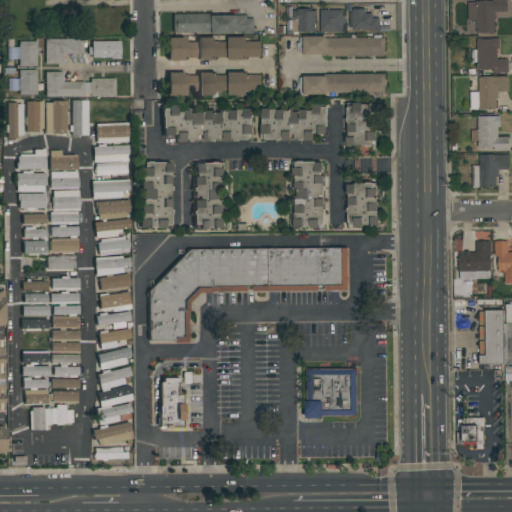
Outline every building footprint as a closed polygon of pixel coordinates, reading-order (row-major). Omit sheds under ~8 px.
[(507,1),(468,1),(467,20),(476,21),(475,33),(494,33),(495,12),(507,12),(507,1)] [(292,33),(315,32),(315,9),(292,10),(292,33)] [(365,9),(351,9),(350,31),(379,31),(379,16),(365,15),(365,9)] [(350,31),(349,16),(342,16),(342,10),(320,10),(320,31),(350,31)] [(172,16),(172,33),(254,33),(253,15),(172,16)] [(167,60),(196,60),(196,59),(260,59),(260,42),(246,42),(246,37),(227,37),(227,42),(215,42),(215,37),(197,37),(197,42),(185,42),(185,38),(167,38),(167,60)] [(384,56),(384,37),(303,38),(303,56),(384,56)] [(44,39),(44,64),(62,64),(62,53),(83,53),(82,38),(44,39)] [(508,72),(508,60),(498,59),(498,39),(477,39),(476,71),(508,72)] [(36,66),(35,41),(17,42),(17,48),(7,48),(7,58),(18,58),(18,67),(36,66)] [(90,41),(90,58),(119,58),(119,42),(90,41)] [(18,95),(36,95),(36,70),(18,70),(18,95)] [(114,96),(114,79),(89,79),(89,82),(63,82),(63,72),(45,72),(45,97),(114,96)] [(228,74),(229,95),(261,94),(260,73),(228,74)] [(170,95),(195,95),(195,74),(170,74),(170,95)] [(199,74),(198,96),(216,96),(216,91),(228,91),(228,74),(199,74)] [(384,74),(303,75),(303,94),(384,94),(384,74)] [(508,77),(478,77),(478,92),(470,92),(470,110),(497,109),(497,92),(508,92),(508,77)] [(42,101),(24,102),(25,132),(37,132),(37,116),(42,116),(42,101)] [(44,134),(66,133),(65,101),(43,102),(44,134)] [(87,101),(69,101),(69,136),(86,136),(87,101)] [(21,103),(6,103),(6,137),(22,137),(21,103)] [(377,146),(377,104),(346,105),(346,146),(377,146)] [(313,140),(313,134),(326,135),(326,106),(312,105),(312,110),(261,110),(261,139),(313,140)] [(250,110),(175,112),(175,107),(161,107),(162,136),(175,135),(175,141),(251,139),(250,110)] [(499,116),(477,116),(477,149),(508,149),(508,138),(499,138),(499,116)] [(127,123),(93,124),(94,143),(127,142),(127,123)] [(128,145),(92,146),(92,162),(128,161),(128,145)] [(44,169),(44,150),(32,150),(32,155),(16,155),(16,169),(44,169)] [(48,170),(76,170),(76,155),(60,156),(60,151),(48,151),(48,170)] [(509,155),(479,155),(479,166),(472,166),(472,187),(497,188),(497,169),(509,169),(509,155)] [(292,228),(323,229),(325,175),(322,175),(322,162),(295,161),(292,228)] [(139,227),(168,228),(171,163),(142,162),(139,227)] [(194,230),(224,228),(221,162),(191,163),(194,230)] [(94,175),(126,175),(126,163),(94,164),(94,175)] [(48,172),(48,189),(77,188),(76,172),(48,172)] [(15,192),(43,192),(43,173),(15,173),(15,192)] [(90,181),(91,199),(121,198),(121,191),(128,191),(128,180),(90,181)] [(346,184),(347,226),(378,225),(377,183),(346,184)] [(78,190),(50,191),(51,210),(78,210),(78,190)] [(17,194),(17,209),(44,208),(44,194),(17,194)] [(96,219),(128,218),(127,200),(95,202),(96,219)] [(48,213),(48,224),(76,224),(76,212),(48,213)] [(21,224),(44,225),(44,214),(21,213),(21,224)] [(128,229),(128,220),(93,221),(94,238),(118,237),(118,229),(128,229)] [(49,237),(76,237),(77,227),(49,226),(49,237)] [(45,238),(45,228),(21,228),(21,238),(45,238)] [(128,248),(127,237),(95,241),(97,256),(119,254),(119,249),(128,248)] [(77,252),(76,239),(48,240),(49,253),(77,252)] [(44,241),(21,241),(22,254),(44,254),(44,241)] [(490,241),(475,241),(475,252),(458,252),(459,280),(490,279),(490,241)] [(504,283),(511,283),(511,250),(508,250),(508,241),(496,241),(495,273),(504,273),(504,283)] [(348,248),(188,250),(147,291),(147,341),(172,340),(174,343),(187,343),(187,304),(199,292),(348,291),(348,248)] [(45,256),(45,270),(74,270),(75,256),(45,256)] [(129,272),(128,257),(94,258),(94,273),(129,272)] [(128,275),(97,276),(98,289),(128,288),(128,275)] [(77,278),(50,278),(50,290),(77,290),(77,278)] [(46,290),(46,281),(20,282),(21,291),(46,290)] [(97,295),(99,312),(129,309),(128,292),(97,295)] [(77,294),(49,293),(48,303),(77,304),(77,294)] [(511,364),(511,304),(504,305),(504,311),(479,311),(479,365),(511,364)] [(77,306),(51,306),(51,315),(77,315),(77,306)] [(95,315),(96,331),(127,329),(127,313),(95,315)] [(78,329),(78,318),(50,317),(50,328),(78,329)] [(47,319),(20,318),(20,329),(47,329),(47,319)] [(78,331),(51,330),(50,353),(78,353),(78,342),(78,331)] [(98,349),(115,348),(114,341),(129,339),(128,330),(97,333),(98,349)] [(96,354),(98,363),(130,356),(128,347),(96,354)] [(21,363),(46,362),(46,352),(20,352),(21,363)] [(50,364),(78,363),(77,355),(50,355),(50,364)] [(20,376),(48,376),(48,367),(20,366),(20,376)] [(78,367),(52,366),(52,376),(77,376),(78,367)] [(99,390),(124,384),(123,377),(130,376),(128,367),(96,374),(99,390)] [(307,369),(308,402),(305,402),(306,419),(323,419),(323,416),(359,417),(357,369),(307,369)] [(178,378),(162,378),(163,382),(159,382),(159,429),(163,433),(191,432),(190,373),(183,373),(183,378),(178,378)] [(47,388),(47,379),(22,379),(22,389),(47,388)] [(77,388),(78,379),(50,379),(50,388),(77,388)] [(99,407),(132,400),(129,386),(96,392),(99,407)] [(22,390),(23,404),(46,403),(46,389),(22,390)] [(76,402),(76,391),(50,391),(50,401),(76,402)] [(130,413),(129,405),(95,408),(97,424),(118,422),(117,415),(130,413)] [(30,430),(50,430),(49,425),(72,424),(71,408),(29,408),(30,430)] [(462,418),(462,443),(484,443),(484,418),(462,418)] [(97,447),(132,438),(128,422),(93,430),(97,447)]
